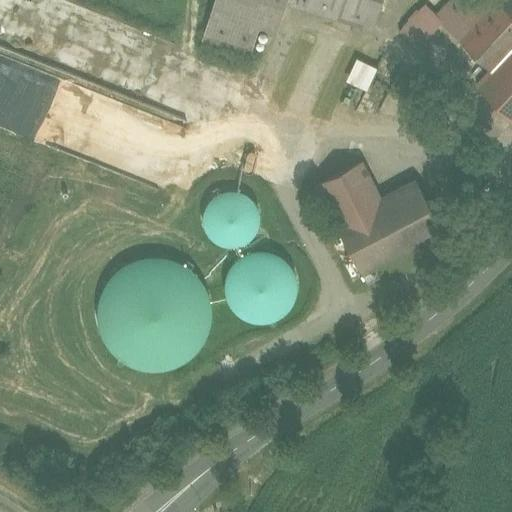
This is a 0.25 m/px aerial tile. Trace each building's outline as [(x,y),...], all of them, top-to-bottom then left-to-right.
[(28,50),(46,57),(68,0),(67,0),(47,0),(35,32),(28,50)] [(374,30),(383,0),(214,0),(203,37),(269,57),(286,2),(374,30)] [(511,0),(459,0),(441,22),(493,65),(511,41),(511,0)] [(511,41),(493,65),(473,85),(511,119),(511,41)] [(351,80),(372,89),(382,67),(360,57),(351,80)] [(438,223),(412,177),(384,192),(364,156),(323,179),(345,219),(338,223),(362,266),(438,223)] [(207,198),(205,207),(206,217),(210,226),(216,233),(225,237),(235,239),(244,237),(253,232),(259,225),(263,216),(263,206),(261,197),(255,189),(248,183),(239,180),(229,180),(220,184),(212,190),(207,198)] [(239,251),(232,260),(227,271),(227,283),(230,295),(237,304),(246,312),(257,316),(270,316),(282,312),(292,304),(299,293),(301,280),(300,268),(294,256),(284,248),(273,243),(261,242),(249,245),(239,251)] [(129,355),(147,362),(166,363),(184,357),(200,346),(211,330),(216,312),(215,293),(208,275),(195,260),(179,251),(160,247),(141,250),(124,258),(110,272),(102,289),(100,308),(104,327),(114,343),(129,355)]
